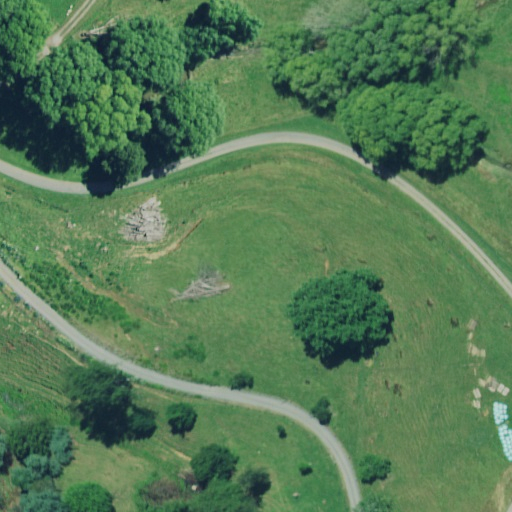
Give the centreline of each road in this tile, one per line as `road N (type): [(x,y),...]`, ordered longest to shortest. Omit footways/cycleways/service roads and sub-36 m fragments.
road 1 (unclassified): [(0,153),(101,192),(298,134),(373,152),(403,168),(511,281)]
road 2 (unknown): [(0,231),(105,341),(146,370),(313,421),(345,460),(360,511)]
